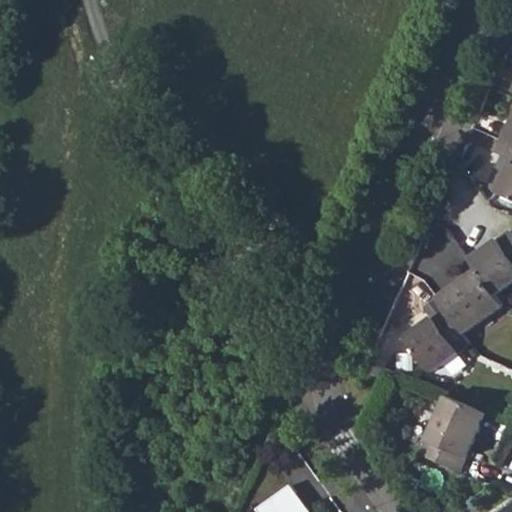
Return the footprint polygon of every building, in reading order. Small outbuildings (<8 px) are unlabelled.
[(511,165),(501,191),(511,196),(511,165)] [(511,230),(472,259),(479,268),(497,293),(511,282),(511,230)] [(479,268),(439,299),(447,309),(465,333),(504,302),(497,293),(479,268)] [(434,372),(472,343),(465,333),(447,309),(408,338),(434,372)] [(462,472),(488,413),(449,396),(422,454),(462,472)] [(312,511),(292,484),(259,508),(261,511),(312,511)]
